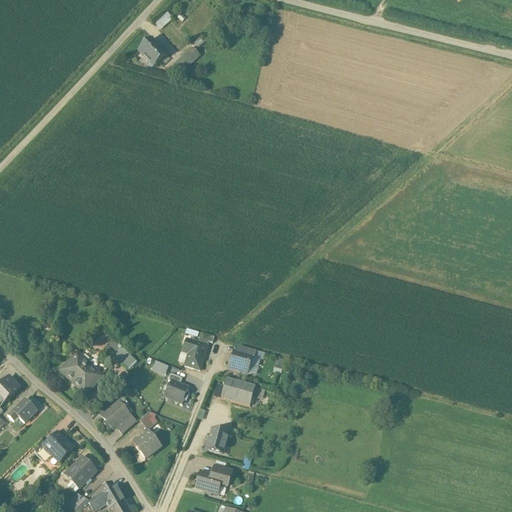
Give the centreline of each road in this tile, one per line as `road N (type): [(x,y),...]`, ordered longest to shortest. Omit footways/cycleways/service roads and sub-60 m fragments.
road 1 (unclassified): [(0,168),(157,0)]
road 2 (unclassified): [(511,55),(288,0)]
road 3 (unclassified): [(150,511),(93,433),(0,349)]
